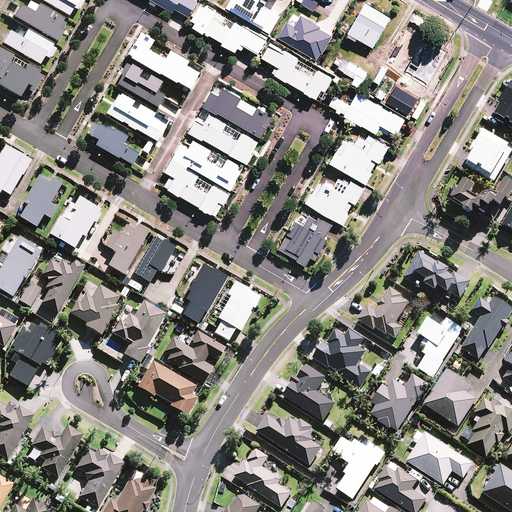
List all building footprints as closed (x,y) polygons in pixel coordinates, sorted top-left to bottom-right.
[(65,17),(35,0),(32,0),(28,8),(23,5),(17,16),(58,40),(65,28),(60,26),(65,17)] [(39,0),(67,16),(73,7),(78,10),(84,0),(39,0)] [(153,0),(174,12),(176,8),(190,16),(198,0),(153,0)] [(260,0),(231,0),(227,7),(270,33),(281,14),(259,1),(260,0)] [(394,13),(371,0),(368,0),(350,32),(358,37),(360,34),(377,43),(394,13)] [(222,6),(212,1),(203,2),(195,15),(200,17),(197,22),(241,48),(246,40),(263,49),(272,34),(240,16),(238,18),(221,8),(222,6)] [(287,20),(278,37),(317,60),(321,52),(323,53),(333,35),(320,28),(321,26),(301,14),(295,25),(287,20)] [(415,26),(398,56),(394,64),(409,72),(413,64),(423,69),(439,39),(415,26)] [(59,45),(28,28),(24,36),(11,29),(3,41),(41,63),(47,53),(52,57),(59,45)] [(157,40),(143,32),(130,57),(192,91),(202,73),(189,66),(192,61),(173,50),(168,59),(152,50),(157,40)] [(303,55),(274,39),(266,53),(280,61),(276,69),(321,94),(325,86),(329,88),(337,75),(321,66),(303,56),(303,55)] [(15,54),(0,45),(0,75),(2,76),(0,80),(0,83),(22,95),(29,81),(33,83),(41,67),(29,61),(28,63),(14,55),(15,54)] [(346,55),(340,65),(350,71),(347,76),(362,85),(371,69),(346,55)] [(164,82),(134,64),(122,85),(159,107),(164,98),(157,94),(164,82)] [(277,113),(220,80),(208,103),(220,110),(221,108),(265,134),(277,113)] [(420,96),(399,84),(390,99),(411,111),(420,96)] [(382,86),(378,93),(385,97),(389,90),(382,86)] [(500,107),(493,120),(511,130),(511,87),(504,98),(502,96),(497,105),(500,107)] [(409,116),(360,89),(354,102),(337,93),(331,103),(380,130),(382,126),(391,132),(394,126),(401,129),(409,116)] [(158,113),(121,93),(109,114),(160,142),(168,125),(155,118),(158,113)] [(231,120),(213,110),(208,120),(199,116),(193,127),(249,159),(262,137),(246,128),(241,136),(226,127),(231,120)] [(130,137),(101,122),(94,136),(101,140),(98,146),(134,164),(140,153),(125,145),(130,137)] [(392,144),(372,133),(369,137),(361,133),(356,141),(347,136),(334,158),(370,179),(376,169),(374,168),(380,157),(383,159),(392,144)] [(473,154),(465,167),(494,183),(511,152),(508,150),(509,149),(483,134),(476,145),(474,144),(469,152),(473,154)] [(194,163),(235,186),(248,164),(232,155),(230,158),(214,148),(215,147),(197,136),(193,144),(185,140),(169,167),(175,171),(169,183),(220,212),(227,200),(229,201),(234,191),(217,180),(212,189),(198,181),(203,172),(193,166),(194,163)] [(156,144),(150,141),(144,151),(150,154),(156,144)] [(34,159),(9,144),(0,159),(0,198),(5,190),(13,194),(34,159)] [(53,180),(42,175),(27,202),(31,204),(23,217),(40,226),(46,214),(52,217),(59,205),(54,202),(65,181),(55,175),(53,180)] [(368,185),(354,177),(347,188),(328,177),(327,180),(321,177),(309,198),(347,220),(352,211),(350,210),(357,198),(359,200),(368,185)] [(511,196),(511,182),(505,177),(490,197),(485,193),(478,201),(459,187),(450,199),(477,218),(480,214),(493,223),(511,196)] [(104,209),(83,196),(76,207),(79,209),(72,220),(63,215),(56,226),(66,233),(62,238),(77,247),(85,234),(87,235),(104,209)] [(511,207),(502,224),(511,230),(511,207)] [(320,216),(313,212),(308,221),(295,214),(287,227),(292,230),(283,245),(310,261),(314,253),(319,256),(331,234),(329,233),(336,221),(322,213),(320,216)] [(4,213),(1,219),(9,223),(12,217),(4,213)] [(151,230),(141,224),(138,230),(129,225),(115,249),(119,251),(112,264),(127,273),(151,230)] [(178,246),(159,235),(137,274),(152,282),(160,269),(163,271),(178,246)] [(36,249),(21,240),(0,274),(0,286),(16,296),(39,256),(33,252),(36,249)] [(470,282),(418,252),(403,278),(442,300),(444,297),(448,299),(451,293),(460,299),(470,282)] [(85,268),(57,253),(46,274),(54,278),(50,286),(53,287),(45,302),(60,311),(85,268)] [(227,278),(213,270),(212,271),(202,266),(187,291),(190,293),(185,300),(190,303),(183,315),(198,324),(204,311),(207,313),(227,278)] [(130,278),(126,285),(141,293),(145,286),(130,278)] [(264,294),(238,279),(230,293),(233,295),(220,317),(224,319),(217,331),(231,340),(239,327),(243,330),(264,294)] [(44,288),(32,280),(20,299),(33,306),(44,288)] [(123,296),(102,285),(95,298),(88,294),(84,302),(80,301),(74,313),(89,321),(88,324),(105,333),(123,296)] [(125,286),(121,294),(128,298),(132,289),(125,286)] [(399,294),(388,288),(374,310),(366,305),(357,319),(373,329),(375,326),(395,339),(401,329),(394,324),(408,302),(398,296),(399,294)] [(511,312),(511,309),(494,298),(489,305),(480,299),(471,312),(481,318),(472,330),(471,329),(459,347),(480,361),(511,312)] [(168,312),(145,301),(137,316),(132,313),(128,320),(124,318),(116,332),(134,341),(127,355),(142,362),(168,312)] [(0,341),(6,345),(21,320),(0,308),(0,341)] [(52,320),(38,313),(14,360),(20,362),(12,377),(31,387),(44,361),(50,365),(67,333),(50,324),(52,320)] [(441,326),(425,317),(416,333),(424,338),(421,343),(425,345),(421,352),(425,354),(417,368),(433,378),(462,328),(445,318),(441,326)] [(228,347),(200,330),(191,346),(176,337),(168,351),(173,354),(170,360),(206,381),(215,367),(205,361),(210,353),(220,359),(228,347)] [(363,340),(349,331),(345,337),(336,331),(327,345),(323,343),(313,357),(359,387),(369,372),(357,364),(365,353),(357,348),(363,340)] [(511,347),(504,359),(511,364),(503,377),(511,383),(511,347)] [(198,385),(151,359),(137,383),(158,394),(158,393),(174,401),(172,403),(190,413),(199,396),(193,393),(198,385)] [(385,368),(379,363),(372,373),(378,378),(385,368)] [(325,378),(305,365),(296,378),(294,377),(283,394),(323,422),(335,404),(316,392),(325,378)] [(468,384),(446,369),(424,404),(458,426),(475,399),(463,392),(468,384)] [(429,384),(413,374),(405,387),(393,380),(387,389),(381,385),(371,401),(377,405),(370,414),(397,431),(417,400),(418,401),(429,384)] [(511,426),(511,412),(485,396),(475,413),(481,417),(474,429),(476,431),(467,444),(486,456),(503,429),(508,433),(511,426)] [(8,407),(0,402),(0,424),(4,427),(0,435),(0,452),(11,459),(36,414),(21,405),(20,409),(10,404),(8,407)] [(272,414),(259,435),(311,467),(324,445),(310,436),(311,433),(307,430),(309,428),(289,416),(285,422),(272,414)] [(85,433),(70,424),(63,437),(45,426),(35,444),(44,450),(41,454),(49,458),(44,467),(61,476),(85,433)] [(472,463),(424,432),(406,461),(443,484),(452,471),(463,478),(472,463)] [(351,443),(341,437),(332,451),(349,462),(342,472),(345,474),(336,488),(353,500),(376,464),(377,465),(385,453),(369,443),(366,447),(353,439),(351,443)] [(99,452),(91,448),(80,467),(88,471),(87,474),(93,478),(83,496),(101,506),(126,462),(101,448),(99,452)] [(267,456),(254,448),(247,459),(245,457),(233,476),(281,507),(291,492),(277,484),(280,478),(261,466),(267,456)] [(416,480),(389,462),(373,487),(410,511),(416,511),(425,499),(410,489),(416,480)] [(511,511),(511,473),(500,465),(482,493),(511,511)] [(145,511),(161,482),(137,470),(115,511),(145,511)] [(0,509),(16,483),(0,473),(0,509)] [(255,511),(260,506),(242,494),(234,507),(232,506),(228,511),(255,511)] [(397,511),(373,496),(368,503),(365,501),(358,511),(397,511)] [(52,511),(55,508),(36,498),(28,511),(17,504),(12,511),(52,511)] [(324,511),(324,508),(313,501),(305,511),(324,511)]
